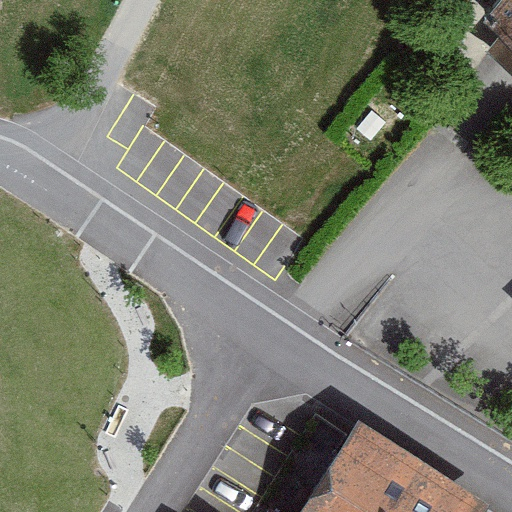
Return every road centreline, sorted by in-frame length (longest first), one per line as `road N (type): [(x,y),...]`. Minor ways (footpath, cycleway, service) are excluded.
road 1 (residential): [(0,167),(263,331)]
road 2 (residential): [(263,331),(511,489)]
road 3 (track): [(32,180),(94,95),(146,0)]
road 4 (residential): [(263,331),(149,511)]
